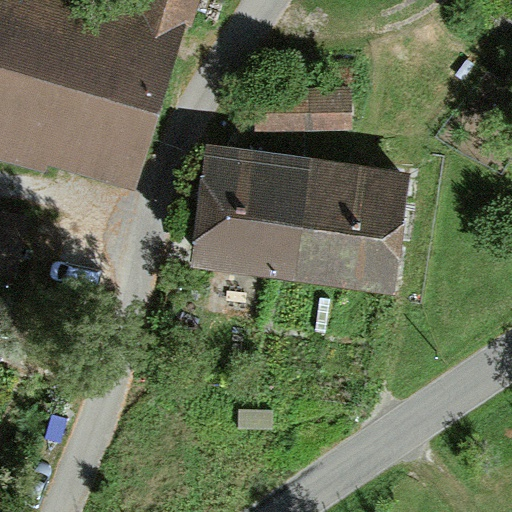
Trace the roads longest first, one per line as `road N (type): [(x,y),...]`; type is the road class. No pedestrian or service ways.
road 1 (residential): [(60,511),(177,141),(269,0)]
road 2 (unclassified): [(281,511),(511,356)]
road 3 (track): [(0,183),(147,233)]
